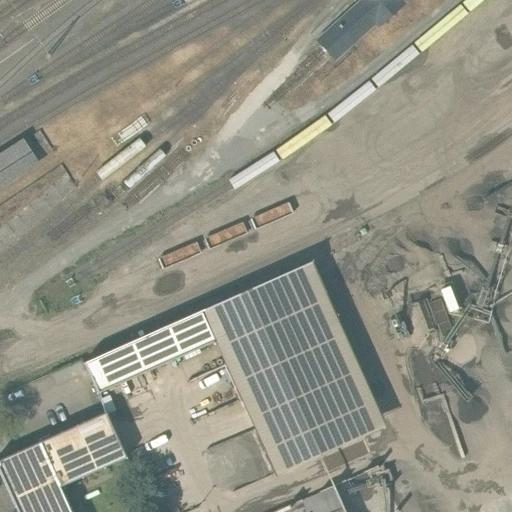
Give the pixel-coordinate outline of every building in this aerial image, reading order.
[(354,0),(314,34),(335,59),(406,0),(354,0)] [(0,186),(40,165),(28,141),(0,156),(0,186)] [(213,347),(275,481),(382,435),(309,268),(198,316),(213,347)] [(198,316),(83,368),(96,399),(213,347),(198,316)] [(126,464),(105,417),(0,465),(0,479),(14,511),(68,511),(60,494),(126,464)]
